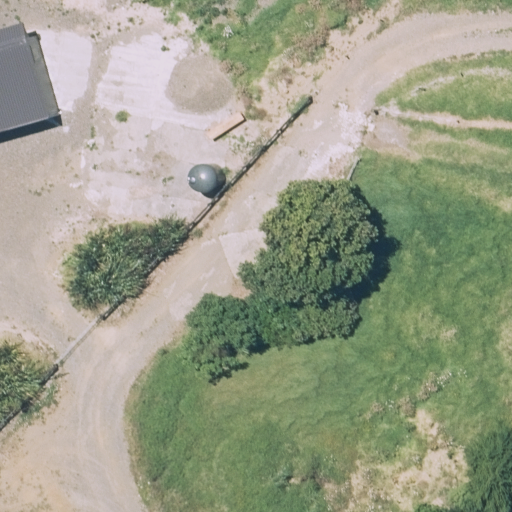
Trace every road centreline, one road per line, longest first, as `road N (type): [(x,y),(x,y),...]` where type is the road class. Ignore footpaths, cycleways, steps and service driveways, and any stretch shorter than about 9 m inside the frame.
road 1 (track): [(4,511),(93,426),(365,78),(424,37),(511,31)]
road 2 (track): [(117,511),(75,345),(20,284),(0,282)]
